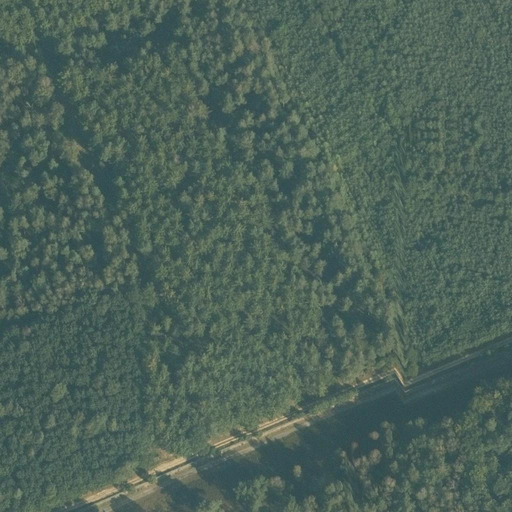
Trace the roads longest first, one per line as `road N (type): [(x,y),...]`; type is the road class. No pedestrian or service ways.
road 1 (track): [(162,488),(137,258),(16,0)]
road 2 (track): [(107,511),(511,341)]
road 3 (track): [(148,511),(511,359)]
